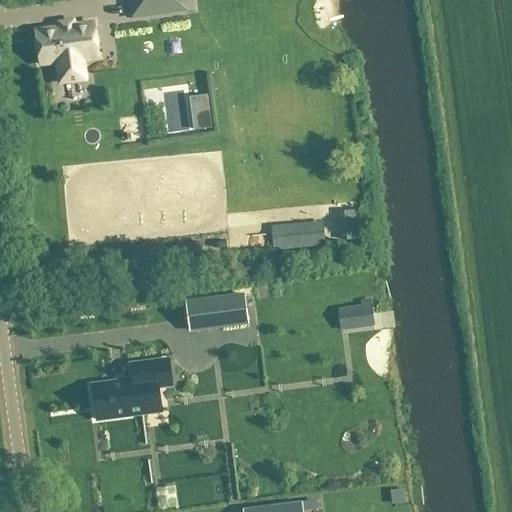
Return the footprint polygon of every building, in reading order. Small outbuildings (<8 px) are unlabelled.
[(128,0),(131,19),(148,17),(186,12),(184,0),(128,0)] [(92,25),(73,27),(72,23),(58,25),(59,29),(35,33),(40,66),(56,64),(59,85),(84,81),(81,60),(97,58),(92,25)] [(356,213),(341,213),(342,245),(357,244),(356,213)] [(322,233),(271,237),(272,252),(323,248),(322,233)] [(242,297),(186,304),(190,332),(246,325),(242,297)] [(361,310),(338,313),(341,330),(372,326),(369,303),(360,304),(361,310)] [(35,321),(39,356),(98,349),(94,314),(35,321)] [(131,381),(92,387),(96,421),(145,415),(141,391),(171,387),(168,361),(129,366),(131,381)]
